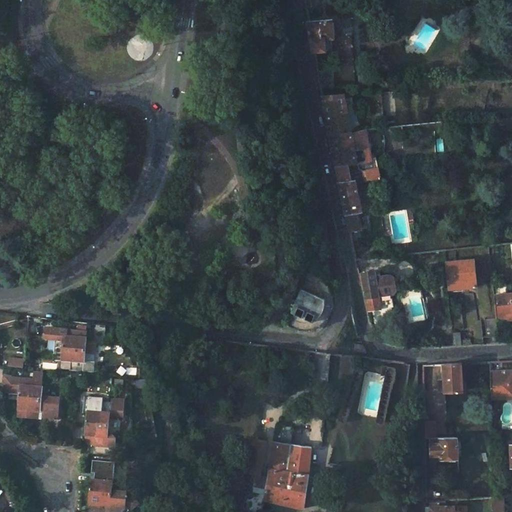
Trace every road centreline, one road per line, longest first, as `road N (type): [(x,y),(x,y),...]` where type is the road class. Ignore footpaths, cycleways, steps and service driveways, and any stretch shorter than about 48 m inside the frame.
road 1 (trunk): [(511,384),(0,144)]
road 2 (trunk): [(0,219),(511,443)]
road 3 (residential): [(342,224),(343,305),(331,331),(313,341),(38,308),(9,297)]
road 4 (unclassified): [(170,83),(155,177),(122,233),(64,280),(9,297)]
road 5 (residential): [(511,348),(404,353),(376,345),(342,224)]
road 6 (residential): [(342,224),(295,0)]
road 7 (track): [(511,78),(313,92)]
road 8 (residential): [(34,0),(35,40),(62,76),(91,89),(170,83)]
road 9 (track): [(423,511),(421,353)]
